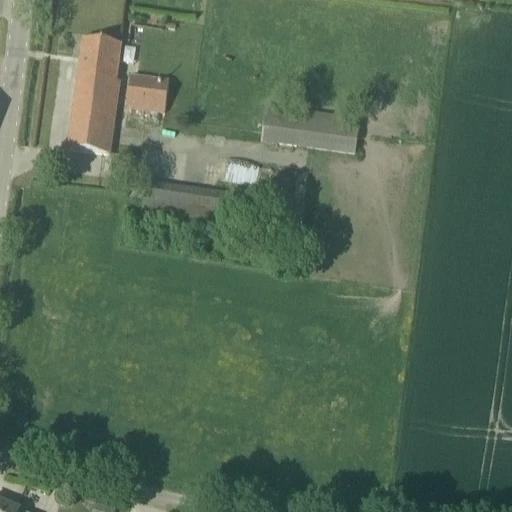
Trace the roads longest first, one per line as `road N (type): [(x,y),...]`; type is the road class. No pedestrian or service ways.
road 1 (unclassified): [(264,511),(0,450)]
road 2 (unclassified): [(0,120),(20,0)]
